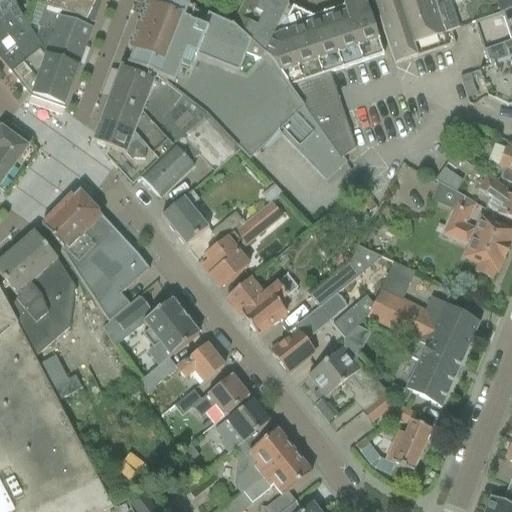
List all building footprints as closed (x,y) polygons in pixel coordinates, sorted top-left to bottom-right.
[(0,0),(0,23),(18,11),(13,0),(0,0)] [(61,13),(86,23),(96,0),(37,0),(38,5),(36,4),(36,5),(61,14),(61,13)] [(195,12),(169,0),(154,0),(151,8),(147,7),(129,53),(133,55),(127,68),(142,75),(158,82),(185,100),(206,117),(250,162),(279,134),(326,184),(346,164),(342,160),(341,161),(304,110),(271,64),(265,56),(232,27),(231,28),(228,27),(208,18),(207,20),(194,14),(195,12)] [(265,56),(271,64),(304,110),(341,161),(355,151),(330,75),(383,57),(364,1),(311,18),(304,15),(300,22),(296,24),(287,19),(287,21),(282,19),(288,7),(273,0),(244,0),(235,19),(232,27),(265,56)] [(372,0),(378,17),(395,66),(418,59),(449,48),(446,37),(438,13),(433,0),(372,0)] [(511,0),(433,0),(446,37),(474,26),(511,13),(511,0)] [(47,60),(77,70),(92,30),(59,18),(61,14),(36,5),(29,27),(40,30),(37,39),(47,60)] [(287,19),(296,24),(300,22),(304,15),(292,9),(287,19)] [(0,56),(32,96),(64,107),(77,70),(47,60),(37,39),(18,11),(0,23),(0,56)] [(511,13),(474,26),(490,69),(511,61),(511,13)] [(511,61),(490,69),(479,73),(487,98),(508,109),(511,106),(511,61)] [(141,114),(174,148),(206,117),(185,100),(158,82),(142,75),(140,78),(121,72),(110,101),(141,114)] [(133,136),(158,163),(174,148),(141,114),(110,101),(102,123),(133,136)] [(174,148),(158,163),(140,181),(160,202),(193,169),(190,166),(198,157),(214,173),(240,152),(206,117),(174,148)] [(107,159),(133,187),(140,181),(158,163),(133,136),(102,123),(93,145),(109,151),(107,159)] [(0,187),(27,149),(1,130),(1,131),(0,130),(0,187)] [(511,152),(505,150),(498,167),(506,170),(501,181),(511,185),(511,152)] [(447,165),(456,172),(463,162),(454,156),(447,165)] [(435,182),(441,185),(456,194),(462,183),(444,170),(435,182)] [(498,216),(511,221),(511,195),(507,194),(506,191),(488,178),(478,193),(491,201),(488,205),(491,212),(498,216)] [(438,184),(430,203),(453,212),(451,216),(447,225),(443,236),(470,248),(470,249),(466,260),(480,266),(477,273),(479,275),(490,280),(494,272),(497,273),(498,272),(511,237),(511,232),(482,221),(481,221),(476,232),(461,225),(463,222),(467,223),(474,204),(456,194),(449,190),(438,184)] [(362,191),(348,202),(363,220),(374,211),(376,210),(362,191)] [(63,256),(68,263),(108,226),(79,194),(74,199),(72,197),(41,228),(42,229),(43,228),(66,253),(63,256)] [(161,218),(185,248),(207,231),(207,230),(183,199),(177,205),(161,218)] [(271,204),(262,211),(269,220),(278,213),(271,204)] [(209,262),(201,268),(220,292),(248,269),(233,251),(240,245),(243,249),(273,225),(269,220),(262,211),(220,246),(206,257),(209,262)] [(211,235),(220,246),(244,225),(236,214),(211,235)] [(81,283),(109,325),(128,308),(118,296),(132,284),(148,273),(138,258),(108,226),(68,263),(81,283)] [(34,234),(12,253),(0,263),(0,278),(5,285),(19,300),(9,308),(35,359),(60,338),(70,330),(75,289),(57,262),(34,234)] [(381,260),(357,249),(350,264),(361,275),(361,276),(381,260)] [(309,298),(318,310),(336,296),(341,292),(361,276),(361,275),(350,264),(348,267),(309,298)] [(393,265),(380,293),(373,306),(368,318),(367,320),(413,342),(405,358),(419,363),(405,392),(441,410),(479,326),(432,299),(425,312),(402,301),(414,275),(393,265)] [(226,299),(257,338),(273,325),(286,315),(279,306),(280,305),(298,291),(287,277),(268,293),(266,290),(264,290),(260,294),(250,280),(226,299)] [(0,511),(107,511),(112,510),(34,360),(35,359),(9,308),(8,309),(0,293),(0,511)] [(271,354),(287,375),(314,353),(306,343),(330,324),(347,310),(336,296),(318,310),(319,310),(283,339),(286,342),(271,354)] [(187,321),(179,310),(179,311),(172,301),(152,316),(150,313),(151,312),(142,300),(141,301),(139,298),(128,308),(109,325),(103,330),(115,346),(144,324),(150,332),(144,337),(154,349),(160,344),(170,358),(198,336),(187,321)] [(339,321),(332,327),(344,341),(367,320),(368,318),(373,306),(366,298),(339,321)] [(138,386),(147,397),(156,391),(154,388),(175,372),(183,382),(193,375),(202,386),(224,368),(207,346),(177,370),(169,361),(138,386)] [(352,400),(362,414),(388,395),(349,354),(346,356),(341,350),(307,378),(308,379),(318,391),(313,395),(318,401),(324,397),(325,398),(324,399),(325,400),(343,385),(354,399),(352,400)] [(39,366),(58,403),(82,391),(75,378),(68,382),(56,358),(39,366)] [(199,420),(214,408),(224,420),(249,399),(231,377),(201,402),(193,392),(174,408),(182,418),(191,410),(199,420)] [(362,414),(362,415),(371,426),(385,415),(402,423),(409,426),(410,424),(412,424),(416,416),(393,406),(386,398),(389,396),(388,395),(362,414)] [(245,443),(269,424),(251,402),(214,433),(221,442),(219,445),(228,456),(236,451),(241,447),(245,444),(245,443)] [(237,487),(243,495),(294,455),(269,424),(245,443),(245,444),(241,447),(236,451),(238,454),(248,454),(246,475),(242,475),(242,479),(238,479),(237,487)] [(398,433),(385,462),(412,474),(431,433),(412,424),(410,424),(409,426),(405,436),(398,433)] [(222,511),(244,511),(270,491),(269,490),(273,488),(282,498),(267,509),(267,511),(268,511),(285,511),(294,505),(295,504),(288,494),(295,489),(311,476),(294,455),(243,495),(222,511)] [(491,499),(485,511),(511,511),(511,487),(509,486),(502,503),(491,499)] [(157,511),(144,496),(130,507),(133,511),(157,511)]
